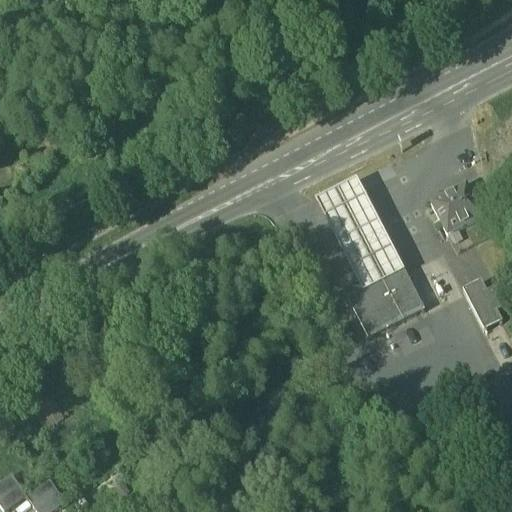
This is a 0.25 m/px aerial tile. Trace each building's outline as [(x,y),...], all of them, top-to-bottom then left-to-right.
[(315,208),(364,300),(404,280),(356,187),(315,208)] [(431,209),(448,241),(483,222),(466,191),(431,209)] [(347,306),(368,347),(424,317),(403,276),(347,306)] [(463,297),(484,338),(502,328),(497,318),(505,313),(495,294),(487,298),(481,288),(463,297)] [(54,404),(36,415),(48,436),(66,425),(54,404)] [(0,485),(0,508),(2,511),(8,511),(27,499),(11,477),(0,485)] [(27,500),(34,511),(57,511),(65,507),(50,484),(27,500)]
